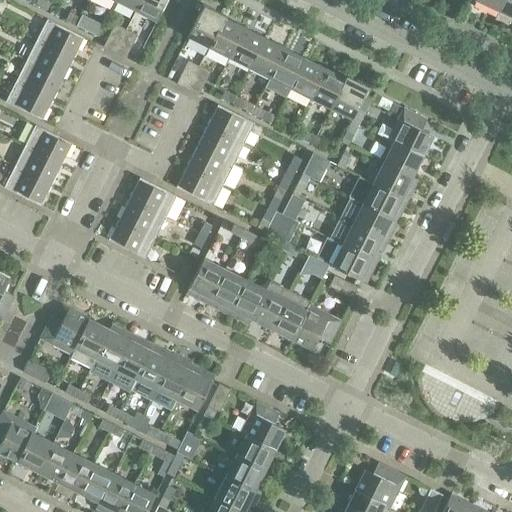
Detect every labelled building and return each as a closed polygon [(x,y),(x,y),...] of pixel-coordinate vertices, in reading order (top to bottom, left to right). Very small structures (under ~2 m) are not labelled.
[(46,10),(50,2),(45,0),(39,0),(36,6),(46,10)] [(114,0),(134,10),(138,0),(114,0)] [(156,21),(166,0),(138,0),(134,10),(156,21)] [(497,12),(503,0),(474,0),(474,1),(497,12)] [(511,18),(511,0),(503,0),(497,12),(511,18)] [(210,47),(225,18),(226,15),(204,4),(188,36),(210,47)] [(76,25),(79,17),(69,12),(65,20),(76,25)] [(97,36),(102,24),(82,14),(76,25),(97,36)] [(230,57),(244,28),(225,18),(210,47),(230,57)] [(73,59),(84,37),(47,19),(37,40),(73,59)] [(114,52),(126,29),(115,24),(103,47),(114,52)] [(250,67),(264,38),(244,28),(230,57),(250,67)] [(125,58),(137,35),(126,29),(114,52),(125,58)] [(270,77),(284,48),(264,38),(250,67),(270,77)] [(63,79),(73,59),(37,40),(27,61),(63,79)] [(290,87),(304,58),(284,48),(270,77),(290,87)] [(310,97),(324,68),(304,58),(290,87),(310,97)] [(188,89),(199,66),(188,60),(176,84),(188,89)] [(53,99),(63,79),(27,61),(17,81),(53,99)] [(199,95),(211,71),(199,66),(188,89),(199,95)] [(330,107),(344,78),(324,68),(310,97),(330,107)] [(330,107),(352,118),(359,104),(368,86),(346,75),(344,78),(330,107)] [(43,120),(53,99),(17,81),(6,102),(43,120)] [(232,103),(236,96),(225,90),(221,98),(232,103)] [(252,114),(256,106),(236,96),(232,103),(252,114)] [(244,144),(255,123),(218,104),(208,125),(244,144)] [(352,118),(351,121),(358,125),(367,107),(359,104),(352,118)] [(272,123),(276,115),(256,106),(252,114),(272,123)] [(422,156),(432,135),(420,129),(426,119),(403,107),(387,140),(392,142),(393,141),(422,156)] [(284,130),(288,121),(276,115),(272,123),(284,130)] [(351,121),(343,136),(351,140),(358,125),(351,121)] [(59,163),(69,142),(33,124),(22,145),(59,163)] [(234,164),(244,144),(208,125),(197,146),(234,164)] [(314,144),(317,137),(307,131),(303,139),(314,144)] [(324,150),(328,142),(317,137),(314,144),(324,150)] [(412,176),(422,156),(393,141),(392,142),(382,161),(412,176)] [(49,183),(59,163),(22,145),(12,165),(49,183)] [(224,184),(234,164),(197,146),(187,166),(224,184)] [(345,170),(352,155),(345,151),(337,166),(345,170)] [(297,171),(302,160),(294,156),(289,167),(297,171)] [(311,178),(318,163),(310,159),(302,174),(311,178)] [(417,179),(412,176),(382,161),(372,182),(407,199),(417,179)] [(38,205),(49,183),(12,165),(2,186),(38,205)] [(232,188),(224,184),(187,166),(177,187),(213,205),(214,204),(222,208),(232,188)] [(291,181),(297,171),(289,167),(284,178),(291,181)] [(303,192),(311,178),(302,174),(295,188),(303,192)] [(397,220),(407,199),(372,182),(359,175),(349,196),(362,202),(397,220)] [(166,216),(176,195),(140,177),(129,198),(166,216)] [(276,211),(286,191),(279,187),(268,207),(276,211)] [(156,236),(166,216),(129,198),(119,218),(156,236)] [(290,219),(297,204),(289,200),(282,215),(290,219)] [(386,240),(397,220),(362,202),(352,223),(386,240)] [(266,232),(276,211),(268,207),(258,228),(266,232)] [(145,257),(156,236),(119,218),(108,239),(145,257)] [(206,236),(211,226),(204,222),(199,233),(206,236)] [(240,236),(244,229),(234,223),(230,231),(240,236)] [(376,260),(386,240),(352,223),(342,243),(376,260)] [(251,242),(255,234),(244,229),(240,236),(251,242)] [(200,247),(206,236),(199,233),(193,243),(200,247)] [(285,250),(289,243),(278,237),(274,245),(285,250)] [(296,256),(299,248),(289,243),(285,250),(296,256)] [(366,282),(376,260),(342,243),(331,264),(366,282)] [(207,302),(225,268),(204,257),(186,292),(207,302)] [(322,278),(326,270),(311,262),(307,270),(322,278)] [(185,278),(191,267),(183,263),(178,274),(185,278)] [(228,313),(245,278),(225,268),(207,302),(228,313)] [(0,316),(3,318),(14,295),(4,290),(10,278),(0,273),(0,316)] [(352,297),(358,286),(334,274),(328,285),(352,297)] [(249,323),(251,318),(265,288),(245,278),(228,313),(249,323)] [(271,328),(290,291),(269,280),(265,288),(251,318),(271,328)] [(292,338),(307,309),(305,308),(308,303),(309,300),(290,291),(271,328),(292,338)] [(329,342),(341,319),(308,303),(305,308),(307,309),(292,338),(312,349),(318,337),(329,342)] [(75,347),(89,318),(69,308),(63,320),(52,314),(41,337),(73,353),(76,348),(75,347)] [(95,357),(110,328),(89,318),(75,347),(76,348),(95,357)] [(115,368),(133,333),(112,323),(110,328),(95,357),(115,368)] [(136,378),(153,343),(133,333),(115,368),(136,378)] [(156,388),(174,354),(153,343),(136,378),(156,388)] [(177,398),(194,364),(174,354),(156,388),(177,398)] [(45,381),(50,371),(29,360),(23,371),(45,381)] [(198,409),(215,374),(194,364),(177,398),(198,409)] [(27,390),(31,382),(20,377),(17,384),(27,390)] [(219,411),(231,388),(219,382),(204,414),(212,418),(212,417),(213,418),(217,410),(219,411)] [(76,397),(79,389),(69,384),(65,391),(76,397)] [(86,402),(90,395),(79,389),(76,397),(86,402)] [(58,405),(62,398),(52,393),(49,400),(58,405)] [(69,410),(72,403),(62,398),(58,405),(69,410)] [(277,445),(285,428),(274,422),(279,412),(256,401),(240,433),(245,435),(248,430),(277,445)] [(89,420),(93,413),(72,403),(69,410),(89,420)] [(116,417),(120,410),(109,404),(105,412),(116,417)] [(127,422),(131,415),(120,410),(116,417),(127,422)] [(33,432),(35,427),(3,411),(0,417),(0,437),(3,439),(0,444),(0,452),(18,461),(32,432),(33,432)] [(207,428),(212,418),(204,414),(198,424),(207,428)] [(70,438),(75,428),(66,416),(64,420),(56,438),(70,438)] [(109,431),(113,423),(102,418),(99,425),(109,431)] [(120,436),(124,429),(113,423),(109,431),(120,436)] [(157,438),(161,430),(150,425),(146,432),(157,438)] [(178,448),(182,441),(161,430),(157,438),(178,448)] [(184,455),(195,434),(187,430),(182,441),(178,448),(176,451),(184,455)] [(265,469),(277,445),(248,430),(245,435),(236,454),(265,469)] [(38,472),(53,442),(33,432),(32,432),(18,461),(38,472)] [(150,451),(153,444),(143,439),(139,446),(150,451)] [(58,482),(73,453),(53,442),(38,472),(58,482)] [(171,462),(175,454),(153,444),(150,451),(171,462)] [(174,476),(184,455),(176,451),(175,454),(171,462),(166,472),(174,476)] [(79,492),(93,463),(73,453),(58,482),(79,492)] [(260,493),(270,472),(265,469),(236,454),(225,475),(260,493)] [(99,502),(114,473),(93,463),(79,492),(99,502)] [(366,469),(356,490),(385,504),(385,506),(390,509),(406,476),(383,465),(378,475),(366,469)] [(105,511),(119,511),(134,483),(114,473),(99,502),(96,508),(105,511)] [(245,511),(250,511),(260,493),(225,475),(215,497),(244,511),(245,511)] [(146,511),(155,494),(134,483),(119,511),(146,511)] [(171,499),(177,487),(168,483),(162,495),(171,499)] [(421,484),(419,489),(420,494),(427,498),(432,489),(421,484)] [(420,511),(434,511),(443,495),(432,489),(427,498),(420,511)] [(356,490),(346,510),(349,511),(381,511),(385,506),(385,504),(356,490)] [(449,498),(442,511),(468,511),(472,504),(451,494),(449,498)] [(168,511),(170,509),(166,507),(171,499),(162,495),(154,511),(168,511)] [(243,511),(244,511),(215,497),(207,511),(243,511)]
